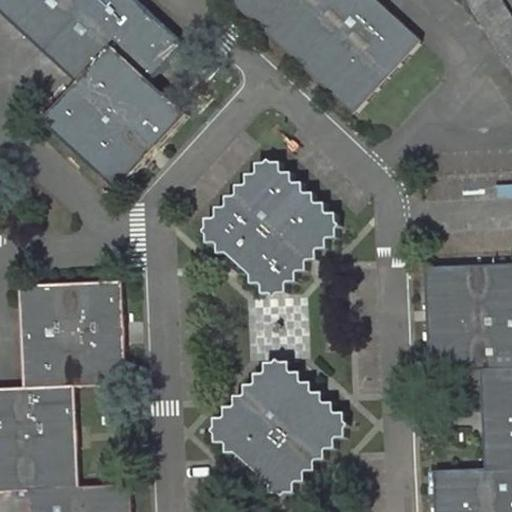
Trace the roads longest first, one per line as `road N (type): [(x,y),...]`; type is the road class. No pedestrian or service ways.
road 1 (residential): [(267,82),(385,191),(400,511)]
road 2 (residential): [(161,248),(170,511)]
road 3 (residential): [(161,248),(165,192),(267,82)]
road 4 (residential): [(0,126),(138,249)]
road 5 (residential): [(0,254),(138,249)]
